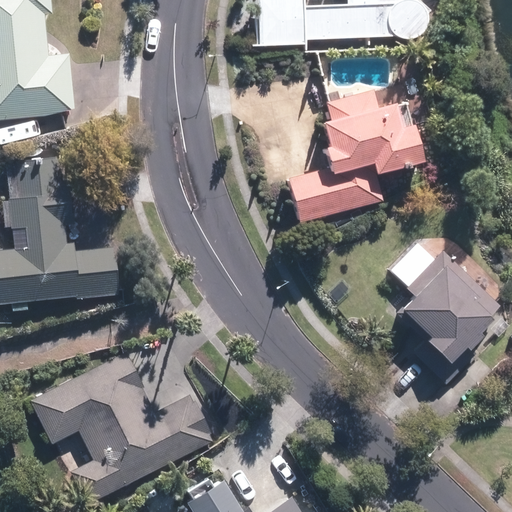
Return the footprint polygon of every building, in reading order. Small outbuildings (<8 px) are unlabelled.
[(53,14),(51,0),(0,0),(0,119),(75,115),(71,50),(51,51),(48,14),(53,14)] [(424,2),(422,1),(421,0),(256,0),(258,44),(307,42),(307,38),(394,33),(396,35),(398,36),(400,37),(403,38),(405,38),(407,39),(410,39),(412,38),(415,38),(417,37),(419,36),(421,34),(423,33),(425,31),(426,29),(427,27),(428,25),(429,23),(429,20),(430,18),(430,15),(429,13),(429,11),(428,8),(427,6),(425,4),(424,2)] [(379,103),(374,88),(325,102),(331,120),(327,121),(333,142),(322,145),(328,163),(289,175),(303,220),(386,195),(379,172),(430,156),(419,117),(404,121),(397,98),(379,103)] [(28,299),(125,291),(121,243),(77,246),(72,178),(61,178),(61,155),(9,155),(10,204),(4,204),(4,228),(0,227),(0,301),(13,300),(14,309),(29,308),(28,299)] [(504,305),(445,248),(437,257),(418,239),(391,268),(416,292),(405,303),(434,332),(431,336),(454,359),(468,345),(470,347),(487,330),(484,326),(504,305)] [(90,502),(204,443),(193,421),(206,414),(203,407),(189,414),(180,397),(157,409),(125,348),(30,398),(52,442),(79,427),(95,457),(72,469),(90,502)] [(262,511),(252,511),(227,471),(189,495),(200,511),(305,511),(294,493),(262,511)]
